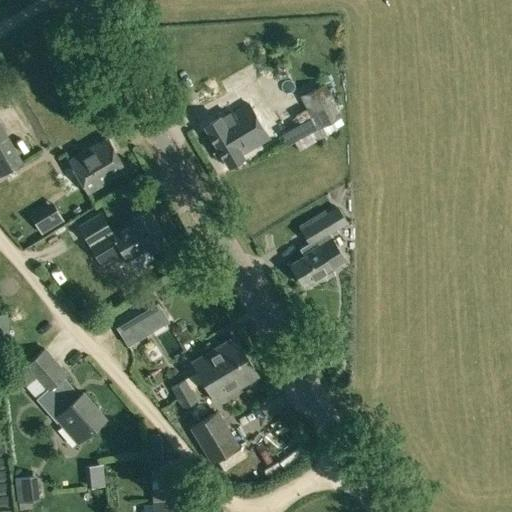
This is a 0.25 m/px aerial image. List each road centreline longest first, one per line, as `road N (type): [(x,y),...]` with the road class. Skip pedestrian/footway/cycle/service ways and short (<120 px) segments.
road 1 (secondary): [(381,511),(78,0)]
road 2 (track): [(241,511),(0,243)]
